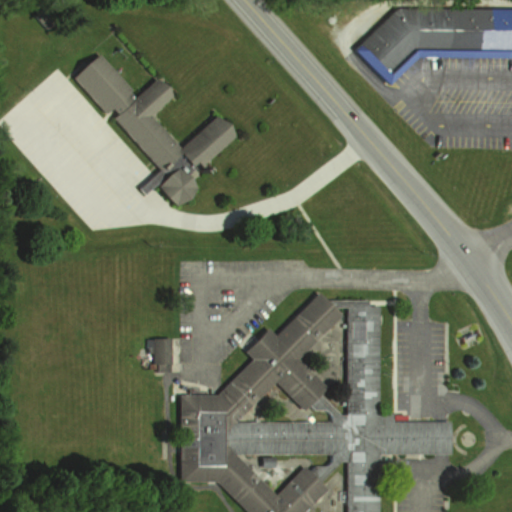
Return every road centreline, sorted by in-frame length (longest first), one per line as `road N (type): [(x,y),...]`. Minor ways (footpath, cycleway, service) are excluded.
road 1 (primary): [(486,286),(242,0)]
road 2 (residential): [(359,132),(311,183),(191,215),(144,192)]
